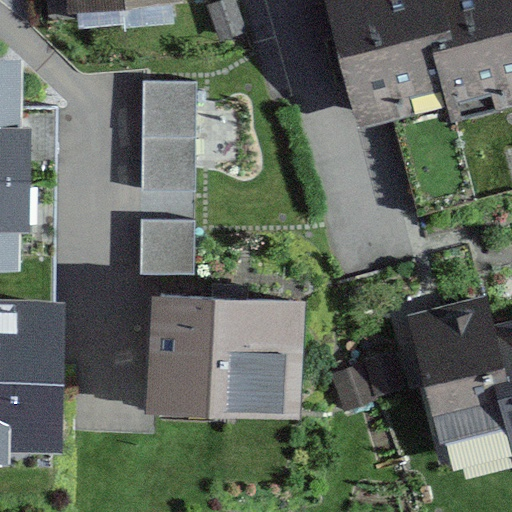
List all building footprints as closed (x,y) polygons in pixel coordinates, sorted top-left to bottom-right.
[(120,14),(118,0),(46,0),(48,21),(120,14)] [(511,0),(333,0),(362,111),(408,100),(405,87),(445,77),(448,90),(492,79),(496,94),(511,90),(511,0)] [(29,165),(9,165),(11,63),(0,63),(0,255),(8,256),(9,182),(29,183),(29,165)] [(195,189),(196,80),(143,79),(141,189),(195,189)] [(194,273),(194,218),(141,218),(140,272),(194,273)] [(214,398),(214,403),(287,407),(292,299),(160,293),(156,395),(214,398)] [(53,437),(55,306),(0,305),(0,428),(2,428),(1,436),(53,437)] [(415,323),(443,434),(509,417),(511,417),(490,335),(491,335),(484,306),(415,323)] [(511,329),(491,335),(490,335),(511,417),(509,417),(511,428),(511,329)] [(371,360),(380,392),(405,385),(396,353),(371,360)] [(336,374),(349,409),(374,400),(361,365),(336,374)]
